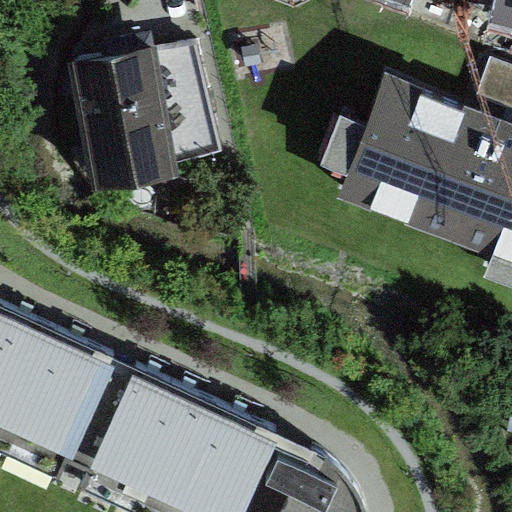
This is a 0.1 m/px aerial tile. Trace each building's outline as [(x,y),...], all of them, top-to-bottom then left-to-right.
[(413,0),(383,0),(410,9),(413,0)] [(511,0),(496,0),(490,28),(511,33),(511,0)] [(216,160),(192,43),(72,68),(96,185),(216,160)] [(511,122),(385,73),(337,195),(511,263),(511,122)] [(268,511),(275,498),(291,505),(288,511),(376,511),(376,510),(350,464),(318,448),(314,457),(298,449),(301,443),(140,369),(136,378),(119,370),(124,359),(0,301),(0,460),(64,489),(73,469),(90,477),(79,499),(107,511),(268,511)]
